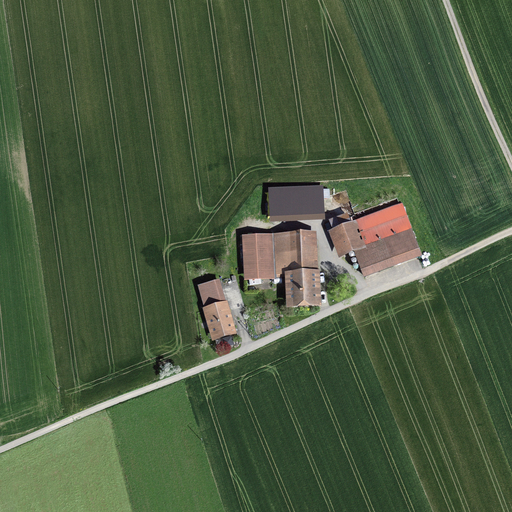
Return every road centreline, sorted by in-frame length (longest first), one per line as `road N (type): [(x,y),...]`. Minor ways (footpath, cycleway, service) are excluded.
road 1 (track): [(0,452),(511,231)]
road 2 (track): [(445,0),(511,165)]
